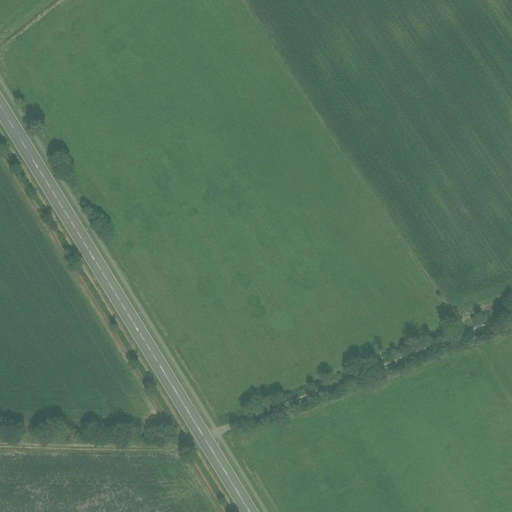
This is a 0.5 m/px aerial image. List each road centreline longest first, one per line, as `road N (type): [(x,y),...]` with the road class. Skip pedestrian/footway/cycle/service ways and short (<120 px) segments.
road 1 (primary): [(0,110),(248,511)]
road 2 (track): [(204,440),(511,317)]
road 3 (track): [(204,440),(169,448),(0,445)]
